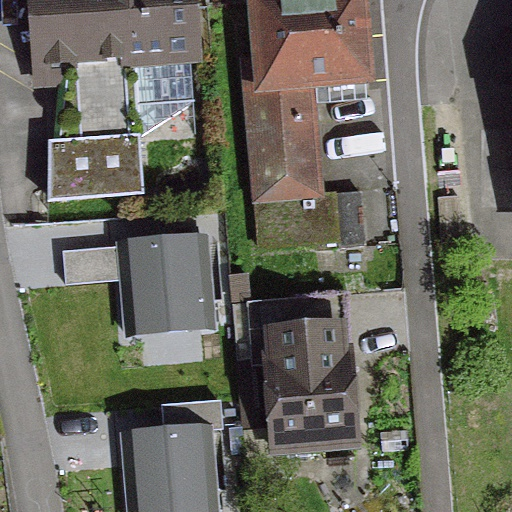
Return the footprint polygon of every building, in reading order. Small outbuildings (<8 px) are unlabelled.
[(191,57),(187,0),(29,0),(34,68),(69,65),(74,143),(43,145),(43,206),(138,199),(129,61),(191,57)] [(364,83),(356,0),(267,0),(248,2),(254,64),(239,65),(254,250),(333,244),(335,268),(362,266),(356,195),(316,198),(307,88),(364,83)] [(511,142),(510,139),(505,135),(498,134),(491,135),(485,138),(481,144),(480,151),(481,157),(485,163),(490,167),(497,169),(504,167),(510,164),(511,160),(511,142)] [(511,177),(511,176),(505,172),(499,171),(492,172),(486,176),(482,181),(481,188),(482,194),(485,200),(491,204),(498,206),(504,205),(511,201),(511,198),(511,177)] [(212,325),(205,237),(124,244),(131,331),(212,325)] [(263,363),(270,454),(350,448),(344,357),(263,363)] [(216,511),(210,429),(129,435),(134,511),(216,511)]
